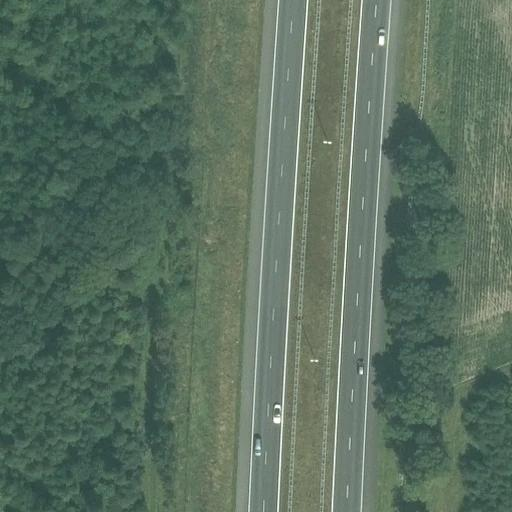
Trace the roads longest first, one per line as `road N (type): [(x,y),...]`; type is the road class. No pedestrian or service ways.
road 1 (motorway): [(348,511),(378,0)]
road 2 (motorway): [(290,0),(262,511)]
road 3 (track): [(150,511),(166,0)]
